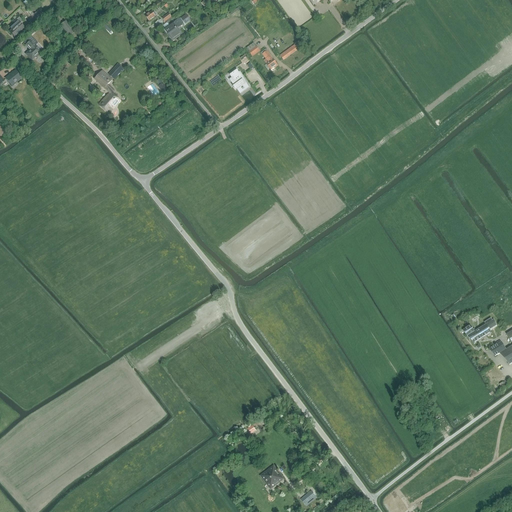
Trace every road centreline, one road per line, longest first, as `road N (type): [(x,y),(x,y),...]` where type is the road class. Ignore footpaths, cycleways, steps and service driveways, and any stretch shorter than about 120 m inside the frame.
road 1 (track): [(0,452),(136,351),(216,300),(261,292),(433,171)]
road 2 (unclassified): [(379,511),(142,179)]
road 3 (unclassified): [(220,127),(396,0)]
road 4 (residential): [(0,38),(129,169)]
road 5 (unclassified): [(220,127),(117,0)]
